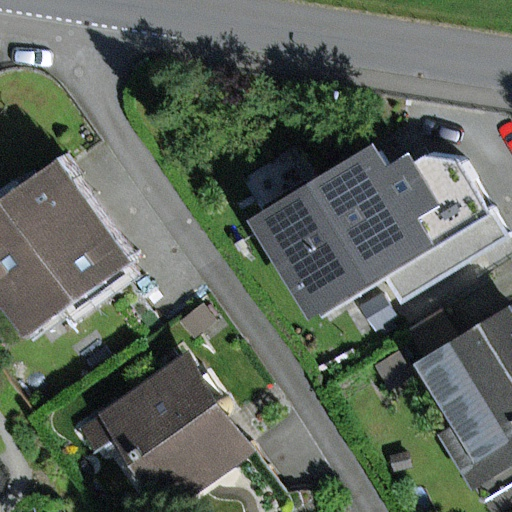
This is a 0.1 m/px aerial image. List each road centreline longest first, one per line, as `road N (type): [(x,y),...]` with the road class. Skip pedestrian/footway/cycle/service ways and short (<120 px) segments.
road 1 (residential): [(82,0),(81,63),(94,92),(364,511)]
road 2 (residential): [(511,65),(108,0)]
